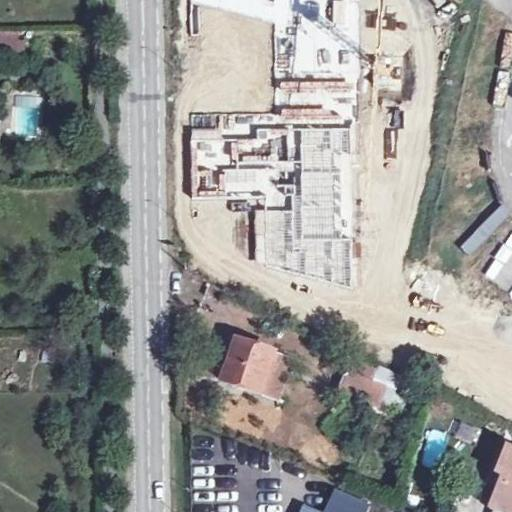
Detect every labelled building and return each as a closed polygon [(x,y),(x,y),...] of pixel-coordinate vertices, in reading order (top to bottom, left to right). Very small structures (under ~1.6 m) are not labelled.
[(275,89),(358,87),(356,0),(189,0),(190,2),(274,22),(275,89)] [(10,50),(10,63),(23,63),(24,50),(10,50)] [(494,153),(494,127),(462,127),(463,153),(494,153)] [(354,289),(351,130),(258,130),(257,140),(190,140),(190,200),(255,199),(258,262),(354,289)] [(228,389),(264,401),(277,360),(241,348),(228,389)] [(356,354),(339,385),(377,407),(394,376),(356,354)] [(477,439),(477,425),(457,425),(457,439),(477,439)] [(438,470),(449,434),(430,428),(419,464),(438,470)] [(511,486),(511,487),(502,511),(511,511),(511,461),(504,482),(511,486)]
